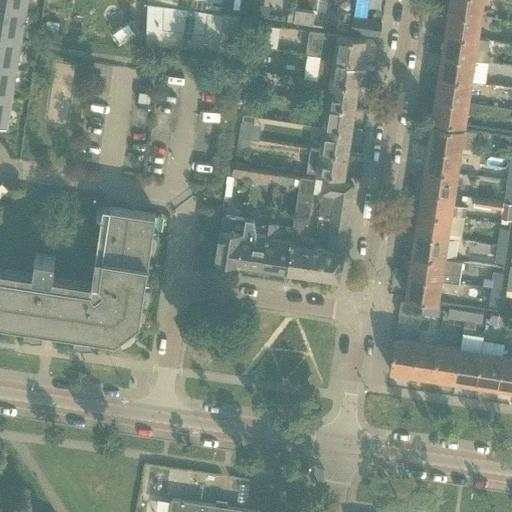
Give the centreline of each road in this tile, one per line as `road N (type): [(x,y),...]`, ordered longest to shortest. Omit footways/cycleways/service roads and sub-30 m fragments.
road 1 (residential): [(158,419),(179,286),(363,314)]
road 2 (residential): [(363,314),(408,0)]
road 3 (tertiary): [(341,448),(158,419)]
road 4 (tertiary): [(511,473),(341,448)]
road 5 (tertiary): [(158,419),(0,393)]
road 6 (residential): [(341,448),(363,314)]
